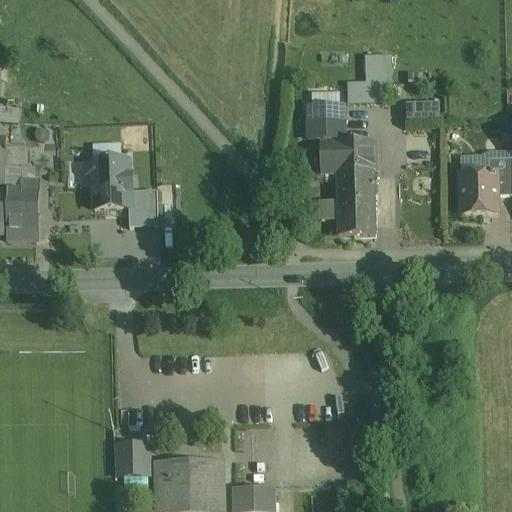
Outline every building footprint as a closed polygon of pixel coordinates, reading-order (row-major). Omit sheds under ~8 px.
[(346,85),(347,107),(382,106),(382,84),(346,85)] [(405,121),(439,120),(438,103),(404,104),(405,121)] [(0,108),(0,123),(20,125),(21,110),(0,108)] [(349,110),(318,111),(319,141),(350,140),(349,110)] [(7,141),(0,140),(0,236),(7,237),(9,190),(6,190),(6,170),(6,150),(7,141)] [(376,146),(323,147),(324,176),(338,176),(338,175),(375,175),(377,175),(376,146)] [(28,150),(6,150),(6,170),(27,171),(28,150)] [(511,198),(511,162),(490,163),(490,177),(498,176),(498,199),(511,198)] [(129,164),(111,165),(111,164),(108,164),(108,165),(94,165),(94,167),(92,167),(88,172),(88,178),(93,182),(94,182),(95,212),(131,211),(130,195),(134,195),(133,180),(130,180),(129,164)] [(375,175),(338,175),(338,176),(340,240),(377,239),(375,175)] [(490,177),(461,177),(462,217),(498,217),(498,199),(498,176),(490,177)] [(22,184),(22,191),(16,190),(16,183),(9,183),(9,190),(7,237),(7,243),(37,244),(39,184),(22,184)] [(137,447),(137,434),(121,434),(121,447),(118,447),(119,479),(151,479),(150,447),(137,447)] [(223,511),(223,464),(158,466),(158,511),(223,511)] [(277,511),(277,491),(233,492),(233,511),(277,511)]
